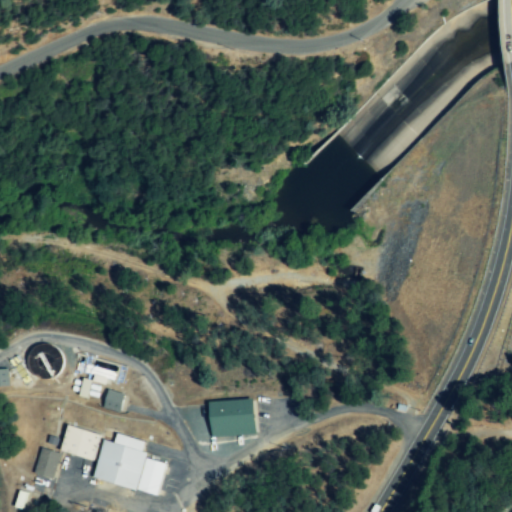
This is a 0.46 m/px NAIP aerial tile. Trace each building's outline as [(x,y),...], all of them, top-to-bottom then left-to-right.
[(0,387),(10,387),(10,370),(0,370),(0,387)] [(126,395),(108,390),(103,408),(121,413),(126,395)] [(253,434),(251,414),(250,399),(206,402),(206,417),(211,437),(253,434)] [(97,461),(103,433),(70,426),(64,454),(97,461)] [(155,497),(164,464),(144,458),(145,453),(140,451),(143,442),(115,433),(113,443),(102,439),(91,476),(155,497)] [(62,454),(44,448),(35,475),(54,481),(62,454)]
